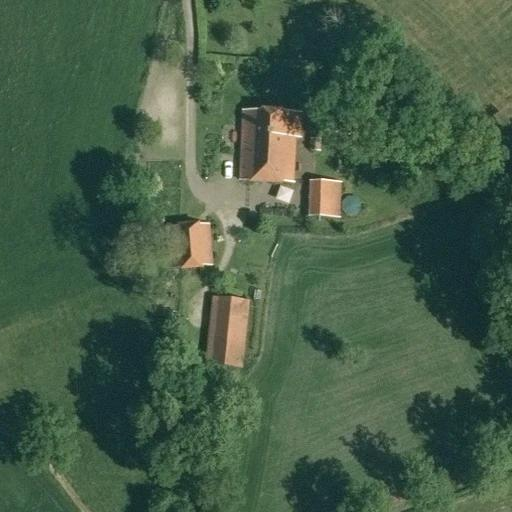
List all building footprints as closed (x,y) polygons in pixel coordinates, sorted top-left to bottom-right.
[(241,181),(292,183),(294,138),(298,138),(299,113),(244,111),(241,181)] [(321,139),(311,139),(311,151),(321,152),(321,139)] [(340,183),(312,181),(311,218),(339,219),(340,183)] [(208,226),(168,228),(171,269),(210,266),(208,226)] [(210,299),(203,367),(240,371),(247,303),(210,299)]
